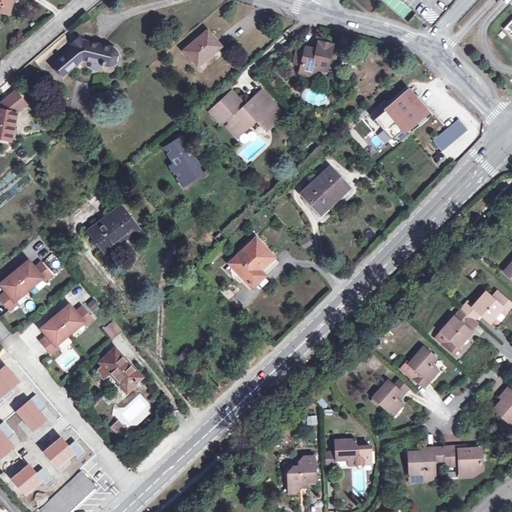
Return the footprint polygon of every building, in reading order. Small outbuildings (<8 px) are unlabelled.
[(10,0),(0,0),(0,12),(9,15),(11,2),(10,2),(10,0)] [(400,0),(385,0),(404,18),(411,10),(400,0)] [(220,46),(206,31),(183,51),(195,65),(209,53),(211,55),(220,46)] [(73,43),(75,46),(54,64),(63,74),(81,59),(92,61),(102,64),(104,65),(108,65),(110,64),(113,62),(115,60),(116,58),(116,56),(115,53),(114,51),(112,49),(82,41),(79,38),(73,43)] [(305,48),(305,49),(300,66),(299,73),(308,76),(318,68),(325,70),(331,45),(317,42),(315,50),(305,48)] [(305,49),(297,47),(293,64),(300,66),(305,49)] [(211,55),(209,53),(195,65),(196,67),(211,55)] [(354,58),(343,56),(341,67),(352,69),(354,58)] [(102,64),(92,61),(90,68),(101,71),(102,64)] [(281,83),(277,79),(271,84),(275,89),(279,85),(281,83)] [(279,85),(275,89),(280,93),(283,90),(279,85)] [(407,91),(374,119),(391,140),(424,111),(407,91)] [(14,92),(0,103),(0,109),(15,112),(24,105),(14,92)] [(229,94),(209,112),(220,124),(225,120),(229,124),(226,127),(236,138),(254,121),(263,131),(271,124),(271,125),(281,116),(271,105),(260,93),(242,109),(239,107),(241,105),(229,94)] [(15,112),(0,109),(0,139),(8,141),(10,141),(15,112)] [(467,131),(458,120),(432,140),(441,151),(467,131)] [(363,121),(354,128),(363,138),(372,131),(363,121)] [(180,137),(164,148),(173,162),(169,165),(178,179),(186,174),(190,180),(203,172),(180,137)] [(388,174),(395,170),(390,161),(383,165),(388,174)] [(347,187),(328,168),(301,194),(319,214),(347,187)] [(186,174),(178,179),(182,185),(190,180),(186,174)] [(136,228),(120,207),(88,231),(104,253),(136,228)] [(230,261),(232,263),(229,266),(250,288),(263,276),(258,271),(272,257),(255,239),(230,261)] [(278,263),(272,257),(258,271),(263,276),(278,263)] [(0,287),(4,292),(0,295),(0,300),(8,310),(15,304),(12,302),(40,278),(42,281),(49,275),(38,263),(32,268),(26,261),(0,282),(0,287)] [(502,307),(507,311),(511,304),(511,302),(498,290),(491,298),(486,293),(473,307),(479,312),(490,322),(497,314),(502,307)] [(474,318),(479,312),(473,307),(467,302),(462,307),(473,317),(474,318)] [(46,336),(40,342),(50,354),(57,348),(54,345),(82,322),(84,324),(91,319),(80,307),(74,312),(68,305),(40,329),(46,336)] [(473,317),(462,307),(453,317),(464,326),(473,317)] [(502,307),(497,314),(502,317),(507,311),(502,307)] [(470,332),(464,326),(453,317),(435,338),(455,356),(459,352),(457,346),(470,332)] [(113,320),(102,329),(111,339),(121,330),(113,320)] [(202,346),(197,351),(206,361),(211,356),(202,346)] [(408,364),(418,373),(413,378),(423,388),(428,382),(438,372),(430,365),(436,359),(423,347),(408,364)] [(100,362),(103,365),(111,373),(126,390),(140,377),(114,349),(100,362)] [(200,366),(191,360),(185,369),(195,375),(200,366)] [(6,364),(0,369),(0,403),(14,392),(12,390),(21,383),(6,364)] [(103,365),(97,370),(105,379),(111,373),(103,365)] [(185,369),(182,375),(191,381),(195,375),(185,369)] [(395,397),(398,400),(408,388),(398,379),(393,385),(400,391),(395,397)] [(388,381),(373,397),(380,403),(393,415),(402,404),(398,400),(395,397),(400,391),(393,385),(388,381)] [(511,392),(507,388),(499,396),(503,399),(495,409),(506,419),(499,427),(509,436),(511,432),(511,424),(510,423),(511,421),(511,392)] [(36,394),(16,412),(33,432),(48,419),(42,412),(47,407),(36,394)] [(380,403),(373,397),(371,400),(377,405),(380,403)] [(307,426),(317,425),(316,415),(306,416),(307,426)] [(5,420),(0,423),(0,458),(1,460),(16,447),(8,438),(15,432),(5,420)] [(61,437),(44,451),(58,469),(76,455),(79,459),(87,453),(76,440),(69,446),(61,437)] [(335,440),(336,451),(336,459),(337,459),(349,458),(355,458),(355,464),(371,463),(370,445),(355,446),(355,439),(335,440)] [(471,468),(473,472),(481,468),(480,449),(459,449),(459,446),(450,446),(451,464),(459,464),(459,468),(471,468)] [(433,461),(433,447),(422,447),(422,452),(409,452),(410,473),(418,473),(418,480),(435,479),(433,461)] [(443,447),(433,447),(433,461),(444,460),(443,447)] [(336,459),(336,451),(325,451),(326,464),(337,464),(337,459),(336,459)] [(315,480),(314,456),(303,456),(298,461),(298,465),(293,465),(287,473),(287,485),(301,484),(301,479),(305,479),(305,480),(315,480)] [(30,464),(12,478),(25,495),(43,480),(47,485),(55,479),(43,465),(36,471),(30,464)] [(471,468),(459,468),(459,477),(473,476),(473,472),(471,468)] [(82,470),(61,489),(74,503),(95,485),(82,470)] [(410,481),(418,480),(418,473),(410,473),(410,481)] [(301,484),(287,485),(287,493),(298,492),(301,488),(301,484)] [(60,489),(39,509),(42,511),(64,511),(73,504),(60,489)]
